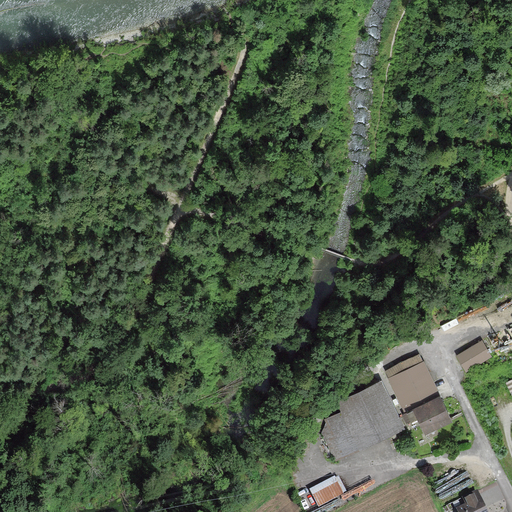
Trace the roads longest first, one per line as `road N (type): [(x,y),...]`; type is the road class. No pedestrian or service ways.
road 1 (track): [(182,207),(136,307),(84,375),(0,406)]
road 2 (track): [(226,5),(241,36),(240,64),(182,207)]
road 3 (track): [(511,170),(438,217),(403,255),(357,262)]
road 4 (unknown): [(511,494),(435,345)]
road 5 (track): [(302,243),(182,207)]
